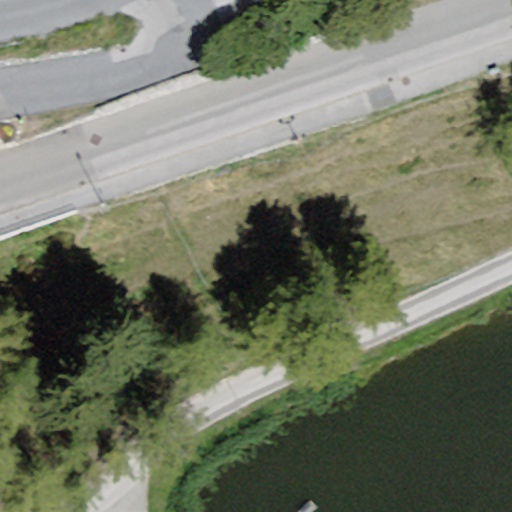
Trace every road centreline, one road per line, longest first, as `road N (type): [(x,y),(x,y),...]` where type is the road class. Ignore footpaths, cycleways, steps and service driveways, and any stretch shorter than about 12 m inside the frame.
road 1 (residential): [(0,179),(511,19)]
road 2 (residential): [(82,511),(136,454),(214,409),(511,274)]
road 3 (residential): [(0,98),(132,79),(172,45),(172,17),(132,3),(0,26)]
